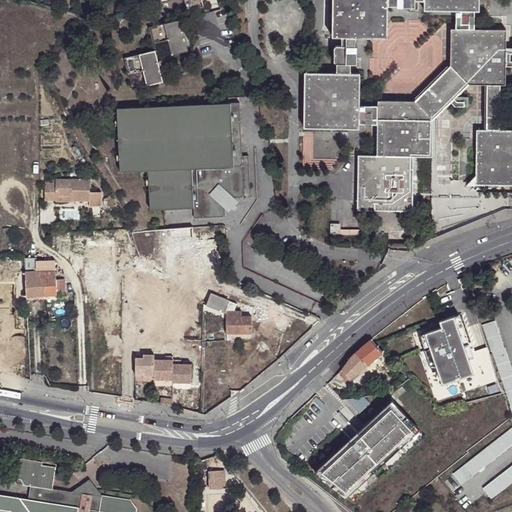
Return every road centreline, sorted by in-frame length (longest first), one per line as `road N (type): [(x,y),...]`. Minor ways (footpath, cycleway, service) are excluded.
road 1 (tertiary): [(511,241),(415,286),(244,422)]
road 2 (tertiary): [(0,410),(184,444),(226,439),(244,422)]
road 3 (tertiary): [(244,422),(185,428),(0,394)]
